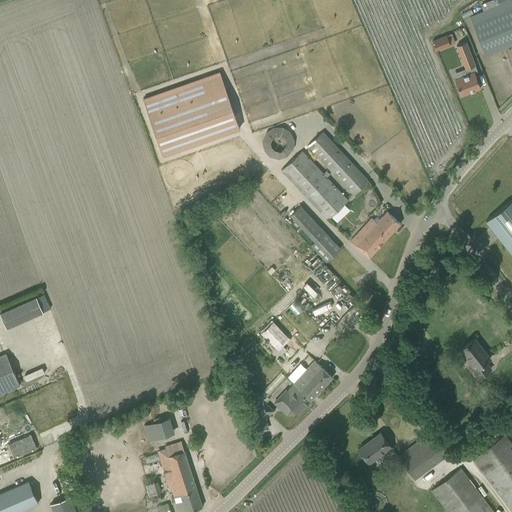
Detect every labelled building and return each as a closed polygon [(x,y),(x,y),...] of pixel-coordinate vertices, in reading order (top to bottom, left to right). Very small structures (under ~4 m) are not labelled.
[(511,44),(511,0),(498,0),(500,4),(469,16),(485,55),(511,44)] [(439,38),(432,41),(436,50),(443,48),(439,38)] [(469,73),(455,79),(461,95),(480,88),(474,72),(477,70),(474,64),(475,64),(466,42),(456,45),(465,68),(466,68),(469,73)] [(143,98),(163,155),(239,128),(219,72),(143,98)] [(292,129),(262,127),(260,154),(291,155),(292,129)] [(308,146),(354,195),(370,180),(323,131),(308,146)] [(348,200),(342,193),(333,183),(327,177),(330,174),(327,170),(324,173),(303,150),(281,170),(327,220),(348,200)] [(273,177),(268,169),(258,175),(263,183),(273,177)] [(511,199),(486,221),(511,253),(511,199)] [(350,242),(368,258),(400,224),(386,211),(376,222),(372,218),(350,242)] [(315,241),(311,244),(326,261),(340,248),(325,232),(315,241)] [(340,297),(347,289),(342,284),(334,293),(340,297)] [(362,301),(369,303),(372,293),(365,291),(362,301)] [(36,297),(0,313),(0,314),(6,328),(43,312),(36,297)] [(276,351),(289,339),(270,318),(258,330),(276,351)] [(472,364),(470,365),(480,378),(490,369),(485,362),(490,359),(474,338),(461,349),(472,364)] [(5,353),(0,354),(0,393),(20,385),(5,353)] [(315,360),(293,384),(311,400),(332,377),(315,360)] [(297,413),(309,400),(310,401),(311,400),(293,384),(275,403),(284,411),(288,414),(293,409),(297,413)] [(506,405),(511,401),(511,392),(496,404),(501,412),(507,407),(506,405)] [(249,416),(255,433),(265,429),(262,420),(264,420),(273,410),(262,400),(249,416)] [(154,422),(144,425),(149,441),(159,438),(154,422)] [(397,456),(415,479),(449,454),(431,430),(397,456)] [(359,449),(369,462),(377,456),(381,453),(383,455),(392,448),(386,441),(380,433),(359,449)] [(511,445),(504,434),(473,458),(511,509),(511,445)] [(184,511),(202,506),(181,441),(165,446),(166,448),(157,451),(169,488),(171,487),(179,511),(184,511)] [(224,444),(206,449),(213,474),(223,471),(219,462),(228,459),(224,444)] [(493,511),(488,505),(460,467),(432,489),(448,511),(493,511)] [(0,493),(0,511),(16,511),(38,503),(28,481),(0,493)] [(157,481),(150,483),(153,494),(161,492),(157,481)] [(76,511),(70,497),(51,505),(53,511),(76,511)]
